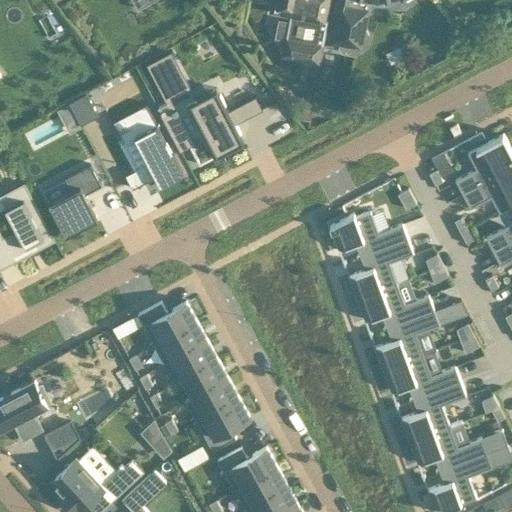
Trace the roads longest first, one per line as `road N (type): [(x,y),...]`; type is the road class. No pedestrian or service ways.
road 1 (residential): [(511,66),(185,239)]
road 2 (residential): [(334,511),(185,239)]
road 3 (residential): [(185,239),(0,338)]
